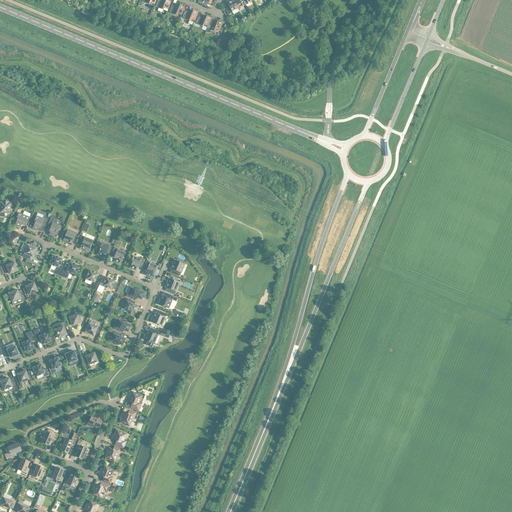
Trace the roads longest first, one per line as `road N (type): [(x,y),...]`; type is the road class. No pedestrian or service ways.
road 1 (primary): [(327,142),(0,7)]
road 2 (trunk): [(348,173),(278,392)]
road 3 (trunk): [(278,392),(368,181)]
road 4 (residential): [(88,470),(27,442),(26,433),(100,399),(110,402),(110,413),(95,449)]
road 5 (residential): [(0,371),(76,338),(123,354),(154,287)]
road 6 (trunk): [(231,511),(278,392)]
